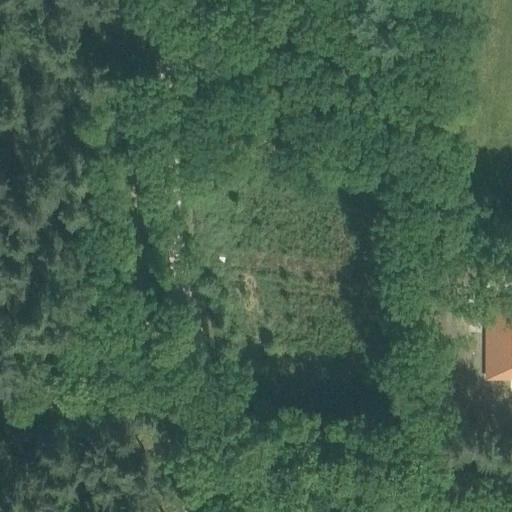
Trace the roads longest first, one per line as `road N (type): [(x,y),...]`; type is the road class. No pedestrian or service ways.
road 1 (track): [(222,0),(158,57),(157,246),(238,511)]
road 2 (track): [(511,444),(215,446)]
